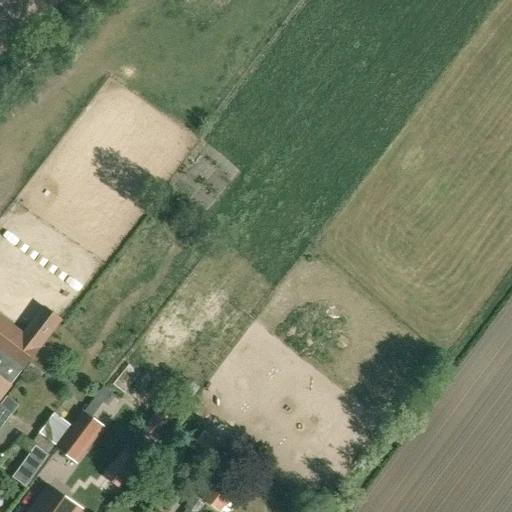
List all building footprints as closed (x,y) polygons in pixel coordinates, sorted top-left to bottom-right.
[(0,397),(59,320),(43,307),(23,334),(0,316),(0,397)] [(0,404),(0,428),(18,405),(7,396),(0,404)] [(39,433),(56,445),(70,425),(54,413),(39,433)] [(76,460),(101,427),(83,413),(58,447),(76,460)] [(163,413),(156,424),(151,421),(144,431),(157,441),(164,431),(166,432),(174,420),(163,413)] [(204,430),(190,449),(213,466),(227,447),(204,430)] [(47,455),(34,445),(12,477),(25,487),(47,455)] [(124,452),(115,465),(131,477),(140,464),(124,452)] [(219,511),(220,511),(238,489),(221,475),(202,499),(219,511)] [(75,511),(79,508),(48,486),(34,507),(36,508),(33,511),(75,511)] [(192,499),(185,511),(199,511),(203,504),(192,499)]
